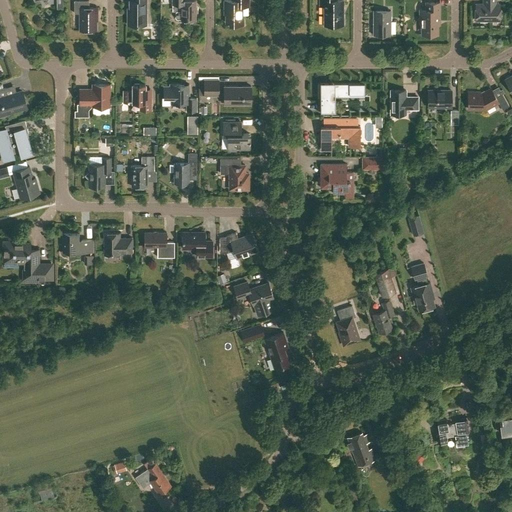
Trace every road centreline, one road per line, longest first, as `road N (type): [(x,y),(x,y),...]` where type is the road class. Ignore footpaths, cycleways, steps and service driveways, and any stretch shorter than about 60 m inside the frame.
road 1 (residential): [(267,211),(59,202),(61,64)]
road 2 (tertiary): [(325,381),(401,358),(511,291)]
road 3 (tertiary): [(198,511),(280,454),(288,400),(325,381)]
road 4 (residential): [(325,381),(284,261),(282,215)]
road 5 (residential): [(282,215),(300,205),(298,64)]
road 6 (residential): [(267,211),(267,64)]
